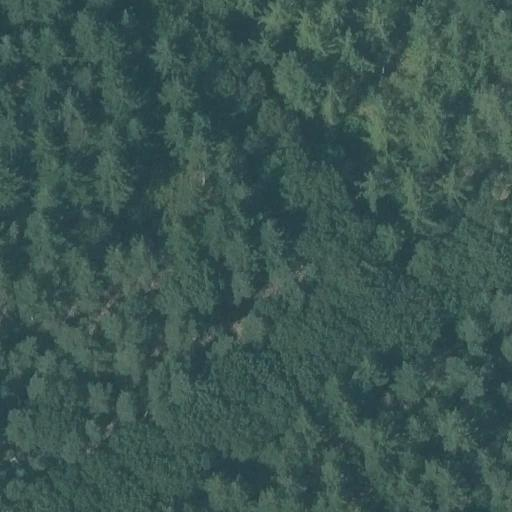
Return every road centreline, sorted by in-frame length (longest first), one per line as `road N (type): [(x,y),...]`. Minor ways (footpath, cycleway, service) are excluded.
road 1 (track): [(126,511),(511,231)]
road 2 (track): [(386,321),(158,0)]
